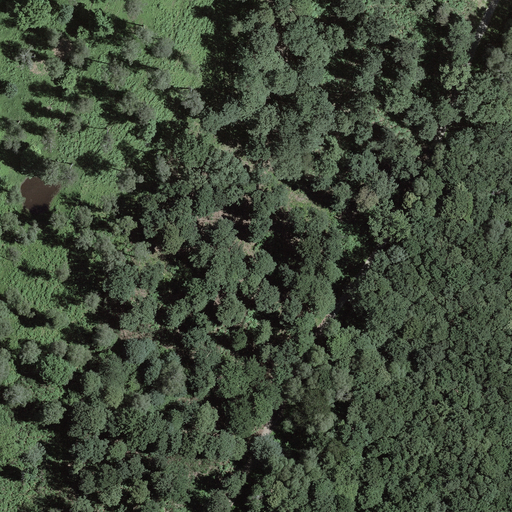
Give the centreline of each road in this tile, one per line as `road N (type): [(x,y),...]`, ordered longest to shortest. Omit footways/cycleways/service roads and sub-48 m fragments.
road 1 (track): [(225,511),(327,323),(448,129)]
road 2 (track): [(112,0),(0,275)]
road 3 (track): [(448,129),(492,0)]
